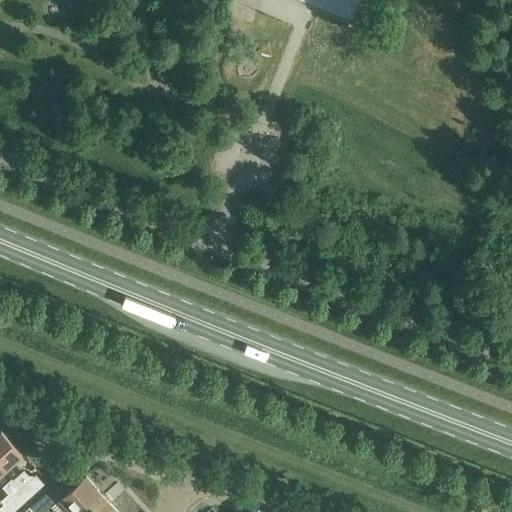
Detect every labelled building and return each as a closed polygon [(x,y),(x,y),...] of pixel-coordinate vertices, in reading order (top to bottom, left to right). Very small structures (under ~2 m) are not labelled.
[(302,0),(350,19),(358,0),(302,0)] [(229,79),(267,94),(294,26),(256,11),(229,79)] [(0,466),(3,469),(21,453),(0,430),(0,466)] [(19,488),(28,497),(44,483),(35,474),(28,480),(21,472),(13,479),(20,487),(19,488)] [(71,511),(82,511),(102,495),(84,475),(58,498),(71,511)] [(9,511),(12,511),(28,497),(19,488),(2,504),(9,511)] [(116,511),(102,495),(82,511),(116,511)]
